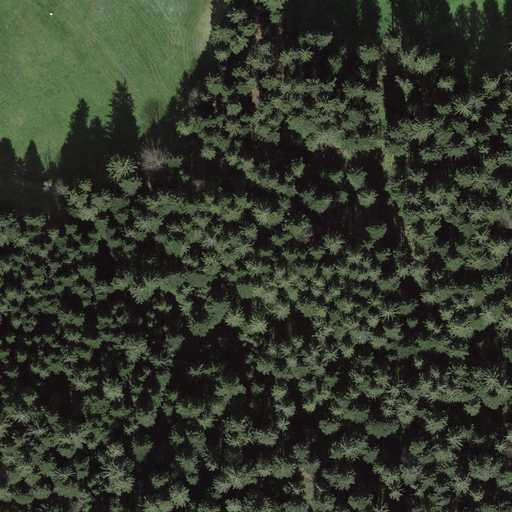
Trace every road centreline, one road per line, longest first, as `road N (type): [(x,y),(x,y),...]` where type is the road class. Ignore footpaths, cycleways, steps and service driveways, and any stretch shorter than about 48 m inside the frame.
road 1 (track): [(0,167),(52,180),(231,188),(282,199),(425,304),(511,385)]
road 2 (track): [(425,304),(442,334),(443,417),(432,456),(386,511)]
